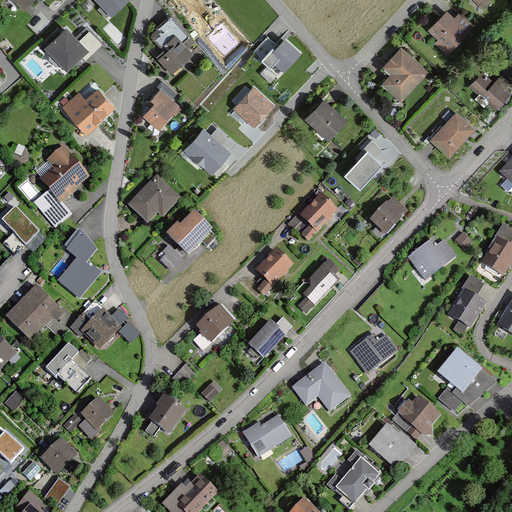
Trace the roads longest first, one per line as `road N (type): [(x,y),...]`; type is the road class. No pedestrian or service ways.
road 1 (residential): [(147,0),(110,226),(115,267),(146,330),(149,369),(72,511)]
road 2 (residential): [(444,193),(251,401),(118,511)]
road 3 (residential): [(511,390),(377,511)]
road 4 (residential): [(342,77),(444,193)]
